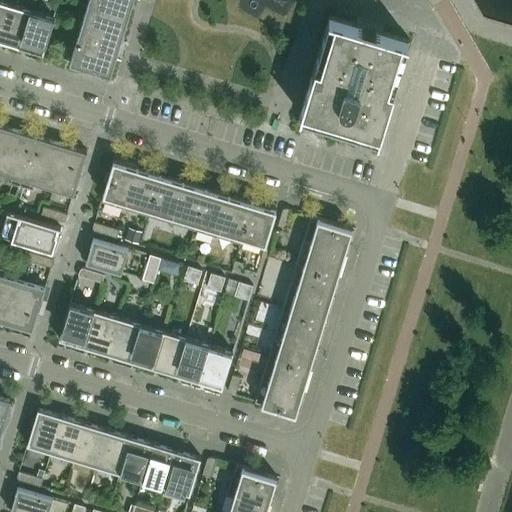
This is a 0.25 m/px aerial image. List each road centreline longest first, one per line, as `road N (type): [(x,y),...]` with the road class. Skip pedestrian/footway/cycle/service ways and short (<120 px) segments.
road 1 (residential): [(310,451),(382,200),(0,87)]
road 2 (residential): [(310,451),(0,357)]
